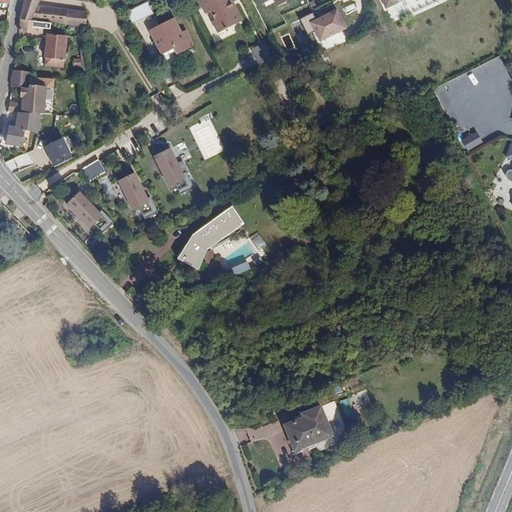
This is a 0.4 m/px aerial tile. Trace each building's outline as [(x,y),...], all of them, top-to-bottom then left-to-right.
[(25,0),(20,19),(21,19),(44,22),(45,6),(38,6),(40,0),(25,0)] [(239,17),(234,5),(229,7),(225,0),(199,0),(205,13),(210,11),(214,20),(212,21),(218,33),(234,26),(231,20),(239,17)] [(148,2),(128,11),(133,23),(154,14),(148,2)] [(45,6),(44,22),(51,23),(68,25),(77,26),(83,26),(85,27),(86,12),(45,6)] [(311,21),(321,41),(349,29),(339,8),(311,21)] [(241,22),(239,17),(231,20),(234,26),(241,22)] [(160,34),(153,38),(161,54),(173,48),(176,53),(193,45),(184,29),(180,32),(172,18),(156,26),(160,34)] [(44,22),(21,19),(19,32),(43,34),(44,28),(50,29),(51,23),(44,22)] [(77,26),(68,25),(68,37),(75,36),(78,36),(77,26)] [(149,30),(153,38),(160,34),(156,26),(149,30)] [(47,34),(47,38),(45,65),(63,67),(66,36),(47,34)] [(87,66),(85,40),(78,41),(80,59),(81,66),(87,66)] [(261,65),(274,58),(265,42),(252,49),(261,65)] [(30,73),(14,71),(11,87),(12,87),(21,88),(28,88),(29,77),(30,73)] [(9,104),(7,112),(19,113),(40,115),(43,115),(44,96),(46,78),(29,77),(28,88),(21,88),(20,98),(22,99),(22,105),(19,105),(9,104)] [(53,79),(46,78),(44,96),(52,97),(53,79)] [(40,115),(19,113),(16,128),(10,127),(7,145),(22,147),(25,131),(30,132),(37,133),(40,115)] [(25,131),(22,147),(27,150),(30,132),(25,131)] [(45,146),(54,167),(75,158),(66,136),(45,146)] [(369,137),(357,136),(356,145),(368,147),(369,137)] [(27,153),(17,158),(21,166),(31,161),(27,153)] [(100,160),(83,167),(89,181),(106,173),(100,160)] [(179,183),(168,162),(152,170),(165,195),(173,191),(179,202),(192,196),(184,180),(179,183)] [(140,202),(130,182),(114,189),(126,214),(134,210),(140,222),(153,215),(146,200),(140,202)] [(100,215),(80,195),(68,207),(90,230),(94,226),(103,235),(114,225),(102,212),(100,215)] [(207,250),(239,225),(229,212),(193,235),(178,259),(198,270),(207,250)] [(266,244),(259,236),(252,241),(259,250),(266,244)] [(250,269),(247,262),(231,269),(235,276),(250,269)] [(332,436),(320,406),(302,414),(303,417),(285,425),(296,451),(332,436)]
